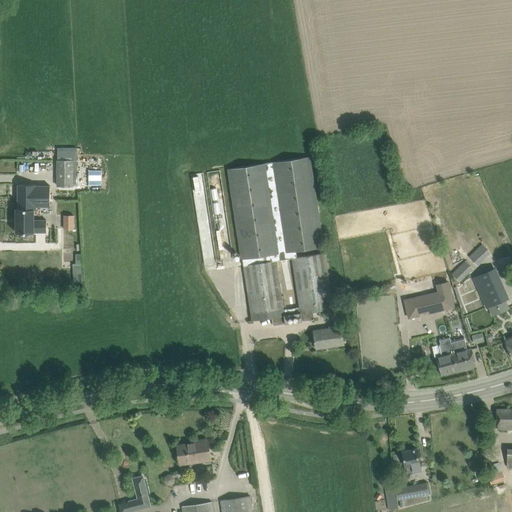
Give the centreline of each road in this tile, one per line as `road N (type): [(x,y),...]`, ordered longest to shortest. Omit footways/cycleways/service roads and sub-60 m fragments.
road 1 (tertiary): [(0,422),(150,388),(247,389),(372,406),(511,382)]
road 2 (unknown): [(243,400),(208,488),(144,511)]
